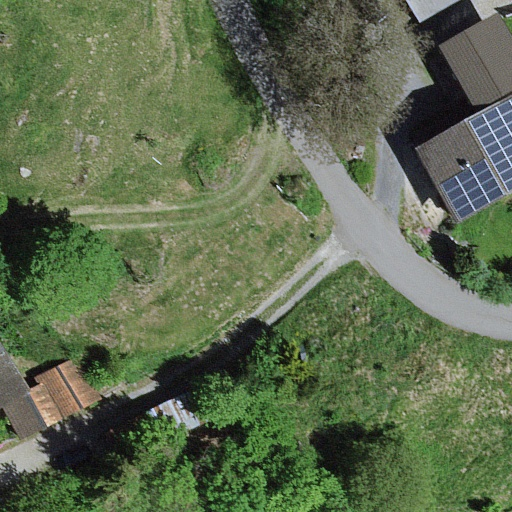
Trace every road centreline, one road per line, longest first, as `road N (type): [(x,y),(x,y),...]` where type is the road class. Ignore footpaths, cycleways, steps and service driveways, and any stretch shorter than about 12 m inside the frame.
road 1 (unclassified): [(511,322),(474,315),(414,280),(364,229),(231,0)]
road 2 (track): [(364,229),(156,404),(0,470)]
